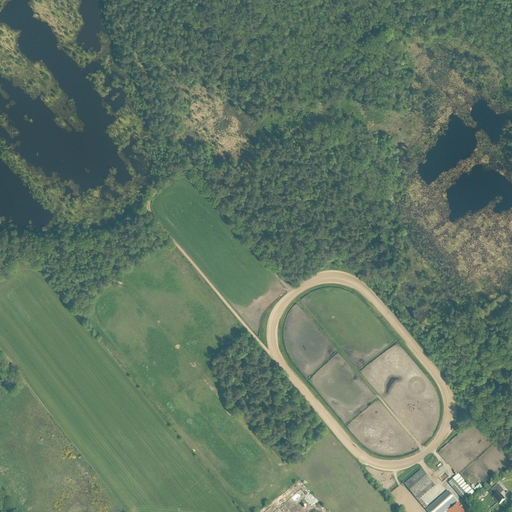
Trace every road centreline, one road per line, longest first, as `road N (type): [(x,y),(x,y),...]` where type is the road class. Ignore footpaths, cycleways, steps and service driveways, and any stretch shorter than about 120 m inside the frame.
road 1 (track): [(291,294),(333,277),(373,300),(447,394),(443,429),(432,444),(394,462),(353,448),(274,346),(284,303)]
road 2 (track): [(291,294),(186,175),(147,205),(263,349),(280,357)]
road 3 (track): [(407,36),(470,41),(511,82)]
